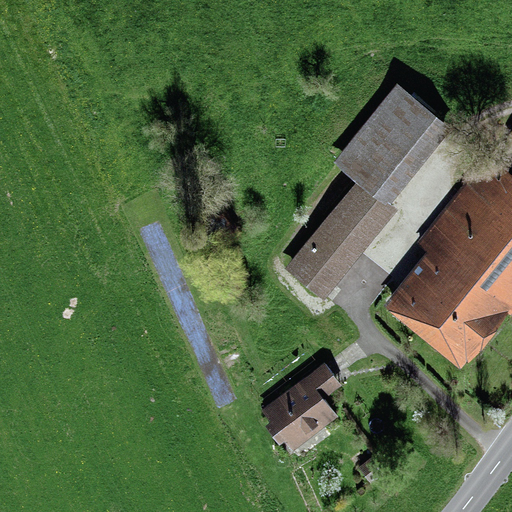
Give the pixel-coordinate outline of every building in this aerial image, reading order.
[(398,80),(334,159),(357,177),(386,201),(388,198),(392,201),(453,124),(398,80)] [(511,311),(511,168),(490,151),(417,240),(427,248),(383,301),(461,365),(508,309),(511,312),(511,311)] [(357,177),(285,266),(325,298),(399,206),(392,201),(388,198),(386,201),(357,177)] [(241,231),(228,209),(209,220),(222,242),(241,231)] [(325,359),(262,407),(270,418),(266,421),(281,441),(285,438),(293,448),(339,413),(326,396),(343,383),(325,359)]
